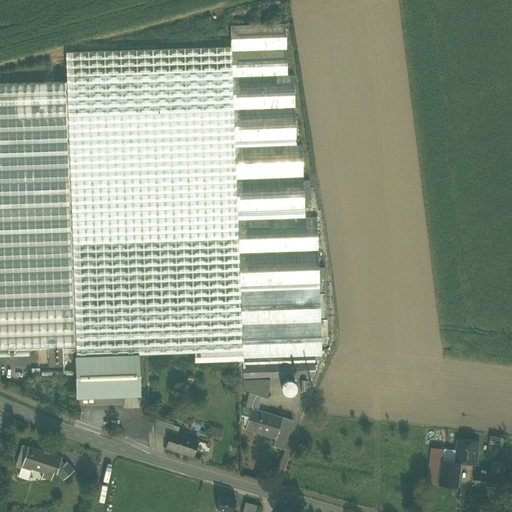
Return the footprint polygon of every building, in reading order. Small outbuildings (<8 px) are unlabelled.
[(231,46),(232,77),(287,75),(285,24),(230,25),(231,46)] [(67,81),(70,179),(236,174),(232,77),(231,46),(66,52),(67,81)] [(293,74),(287,75),(232,77),(236,174),(242,351),(242,359),(242,365),(315,362),(315,356),(322,356),(321,344),(320,319),(320,318),(319,293),(319,291),(318,267),(317,216),(305,217),(302,144),(296,144),(293,74)] [(0,348),(76,346),(70,179),(67,81),(0,83),(0,348)] [(242,351),(236,174),(70,179),(76,346),(76,356),(139,354),(194,352),(242,351)] [(242,359),(242,351),(194,352),(195,361),(238,359),(242,359)] [(140,394),(139,354),(76,356),(78,396),(140,394)] [(242,365),(243,379),(270,378),(280,378),(313,376),(315,372),(315,362),(242,365)] [(268,390),(270,378),(243,379),(243,387),(243,390),(250,392),(262,395),(268,397),(268,390)] [(280,389),(280,378),(270,378),(268,390),(280,389)] [(257,401),(260,401),(262,395),(250,392),(248,398),(257,401)] [(256,428),(277,434),(282,417),(281,417),(255,409),(257,401),(248,398),(246,405),(244,410),(250,412),(247,423),(245,428),(255,431),(256,428)] [(282,416),(281,417),(282,417),(277,434),(275,438),(273,446),(284,449),(293,420),(282,416)] [(155,433),(169,437),(171,432),(171,433),(173,425),(174,425),(155,419),(155,433)] [(245,429),(275,438),(277,434),(256,428),(255,431),(245,428),(245,429)] [(166,447),(193,456),(196,448),(195,448),(197,441),(198,442),(198,441),(197,441),(171,433),(171,432),(169,437),(166,447)] [(491,442),(499,443),(500,435),(492,434),(491,442)] [(462,463),(477,464),(479,440),(457,438),(456,450),(455,462),(462,463)] [(15,467),(20,469),(21,466),(28,446),(22,444),(15,467)] [(487,456),(493,457),(495,445),(489,444),(487,456)] [(21,466),(20,469),(18,475),(28,478),(31,470),(32,468),(33,465),(44,468),(43,472),(41,477),(42,477),(42,476),(51,479),(50,480),(51,480),(54,472),(54,471),(56,472),(56,473),(57,473),(58,470),(59,467),(61,459),(62,456),(61,456),(61,457),(49,453),(49,452),(48,452),(48,453),(44,452),(45,450),(44,450),(44,451),(28,446),(29,445),(28,445),(28,446),(21,466)] [(427,483),(459,487),(462,463),(455,462),(456,450),(431,447),(427,483)] [(503,476),(504,476),(504,470),(505,461),(493,460),(492,468),(492,474),(503,476)] [(63,479),(63,480),(74,470),(67,461),(64,463),(59,468),(59,467),(58,470),(65,477),(63,479)] [(475,484),(502,487),(503,476),(492,474),(486,474),(487,471),(482,470),(482,473),(476,472),(475,484)] [(217,507),(233,511),(237,499),(220,494),(217,507)] [(242,511),(255,511),(257,505),(245,502),(242,511)]
